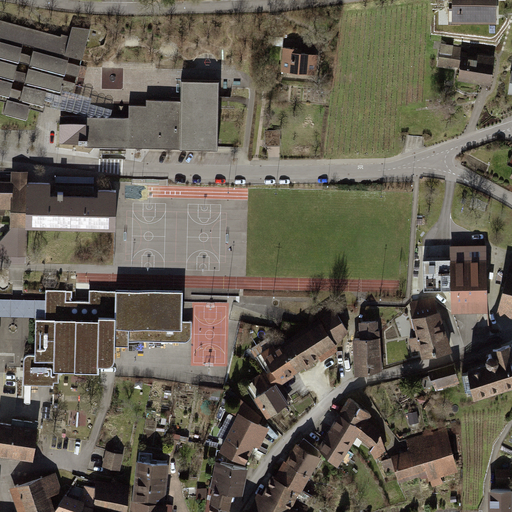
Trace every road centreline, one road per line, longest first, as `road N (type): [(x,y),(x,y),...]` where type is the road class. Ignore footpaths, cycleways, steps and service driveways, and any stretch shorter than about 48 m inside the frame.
road 1 (residential): [(511,334),(347,387),(285,442),(234,511)]
road 2 (residential): [(343,0),(103,7),(48,0)]
road 3 (residential): [(0,156),(110,169),(228,170)]
road 4 (residential): [(228,170),(431,157)]
